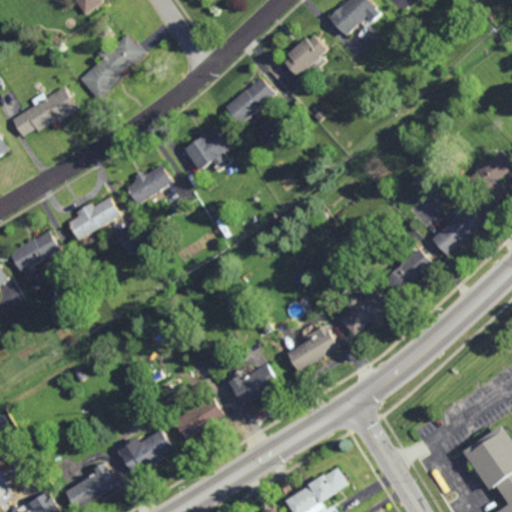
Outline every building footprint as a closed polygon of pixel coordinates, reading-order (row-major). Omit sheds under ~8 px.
[(106,0),(87,14),(77,0),(106,0)] [(374,0),(379,5),(349,33),(333,16),(345,4),(346,4),(350,0),(374,0)] [(107,34),(102,28),(108,23),(113,29),(107,34)] [(137,42),(139,40),(149,52),(136,64),(134,61),(121,73),(125,77),(113,88),(114,89),(102,100),(82,77),(105,57),(100,52),(111,42),(115,48),(117,46),(116,45),(130,33),(137,42)] [(331,48),(301,74),(288,60),(294,55),(291,52),(309,36),(312,39),(318,34),(331,48)] [(62,51),(58,45),(63,42),(67,47),(62,51)] [(279,91),(257,112),(245,123),(229,106),(248,88),(250,89),(264,75),(279,91)] [(62,120),(61,118),(41,130),(39,127),(26,136),(15,118),(68,85),(82,108),(62,120)] [(234,146),(223,153),(227,159),(224,162),(221,157),(203,169),(188,147),(209,133),(211,136),(222,128),(234,146)] [(0,156),(0,130),(12,150),(0,156)] [(493,205),(470,177),(503,149),(511,160),(511,168),(499,178),(510,191),(493,205)] [(177,181),(141,203),(130,186),(140,180),(137,175),(146,170),(148,174),(165,163),(177,181)] [(124,214),(83,239),(72,221),(83,215),(80,211),(95,202),(98,206),(113,196),(124,214)] [(467,207),(468,206),(483,223),(449,255),(444,249),(445,248),(436,239),(445,231),(443,229),(458,215),(455,211),(459,206),(464,203),(467,207)] [(64,248),(25,271),(13,251),(37,237),(38,238),(53,229),(64,248)] [(351,238),(348,232),(353,229),(357,234),(351,238)] [(142,249),(137,242),(142,238),(147,245),(142,249)] [(406,297),(389,279),(422,248),(437,263),(420,279),(422,281),(406,297)] [(12,279),(0,286),(0,259),(1,259),(12,279)] [(394,309),(377,323),(375,321),(358,336),(344,319),(354,310),(351,306),(361,297),(365,301),(378,290),(394,309)] [(303,372),(291,353),(321,335),(319,331),(329,325),(342,347),(303,372)] [(282,383),(276,387),(277,388),(254,401),(253,400),(246,405),(232,382),(244,374),(247,379),(271,364),(282,383)] [(82,380),(76,369),(83,365),(89,376),(82,380)] [(191,441),(178,421),(216,396),(228,416),(209,428),(209,429),(191,441)] [(511,511),(494,511),(508,503),(497,487),(491,491),(465,452),(503,426),(511,439),(511,511)] [(176,449),(164,456),(166,459),(146,471),(144,469),(135,474),(121,451),(132,445),(134,448),(164,430),(176,449)] [(120,486),(81,511),(69,492),(94,476),(96,478),(99,476),(98,474),(100,473),(98,469),(107,463),(110,468),(110,469),(120,486)] [(351,486),(339,494),(340,495),(324,505),(323,504),(310,511),(294,511),(288,502),(312,487),(311,487),(328,476),(328,477),(341,469),(351,486)] [(32,511),(38,509),(34,503),(52,492),(63,511),(32,511)]
